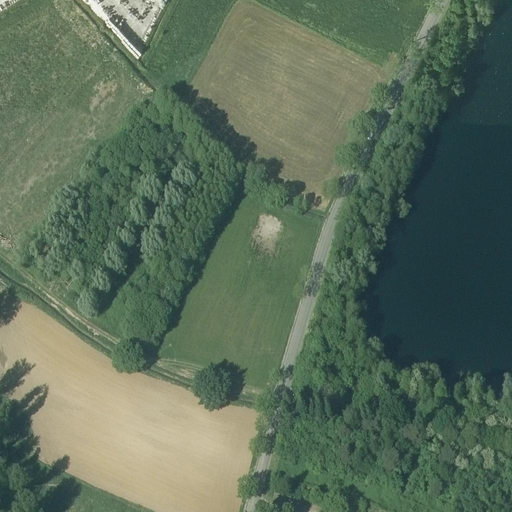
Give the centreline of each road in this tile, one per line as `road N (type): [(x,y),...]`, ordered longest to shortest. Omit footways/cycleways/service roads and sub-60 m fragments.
road 1 (unclassified): [(449,0),(337,230),(263,511)]
road 2 (track): [(286,407),(150,363),(0,259)]
road 3 (track): [(286,407),(511,440)]
